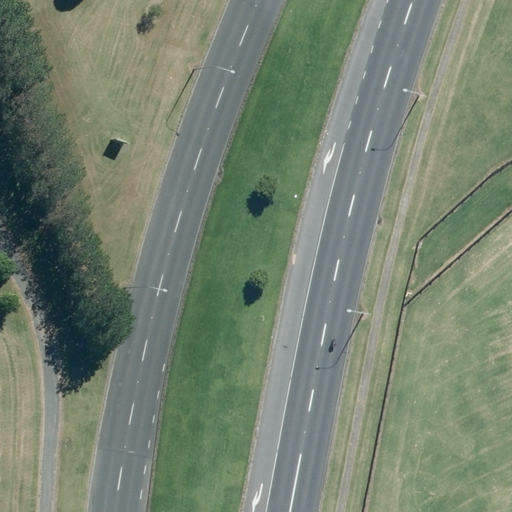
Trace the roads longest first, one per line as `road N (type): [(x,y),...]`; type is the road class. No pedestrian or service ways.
road 1 (primary): [(115,511),(126,412),(168,246),(204,128),(259,0)]
road 2 (primary): [(399,23),(313,226),(255,511)]
road 3 (primary): [(399,23),(347,224),(288,511)]
